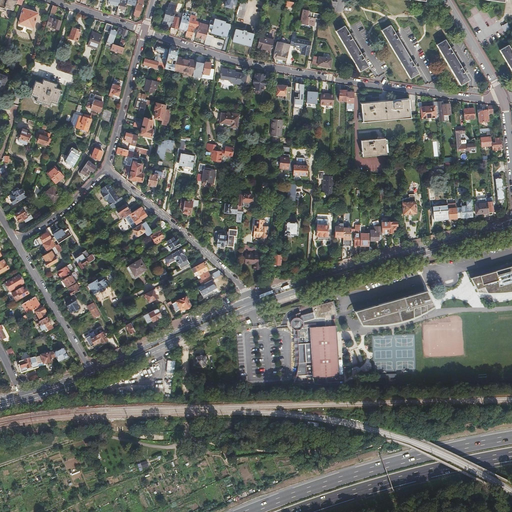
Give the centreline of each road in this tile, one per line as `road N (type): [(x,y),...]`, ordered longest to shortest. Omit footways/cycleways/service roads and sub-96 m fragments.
road 1 (residential): [(143,30),(236,63),(502,99)]
road 2 (primary): [(511,223),(248,300)]
road 3 (motorway): [(511,438),(345,477),(250,511)]
road 4 (primary): [(251,307),(511,231)]
road 5 (motorway): [(296,511),(511,454)]
road 6 (residential): [(106,167),(248,300)]
road 7 (track): [(0,465),(79,439),(164,447),(184,437)]
road 8 (primary): [(248,300),(92,371)]
road 9 (primary): [(96,377),(251,307)]
road 10 (residential): [(92,371),(13,239)]
road 11 (residential): [(143,30),(106,167)]
